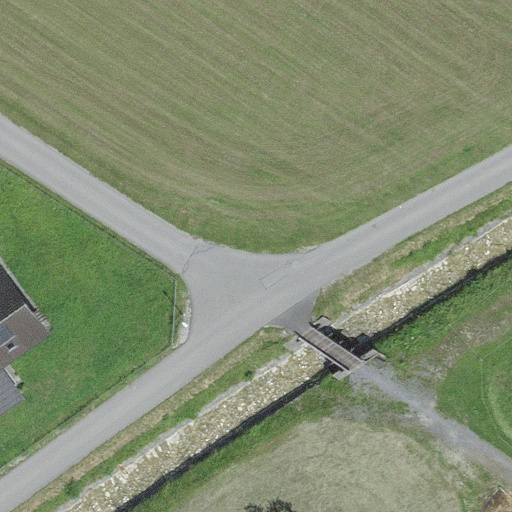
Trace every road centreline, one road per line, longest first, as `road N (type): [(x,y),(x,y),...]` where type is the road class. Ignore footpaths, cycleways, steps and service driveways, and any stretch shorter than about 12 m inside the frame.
road 1 (track): [(216,511),(384,394),(511,317)]
road 2 (unclassified): [(263,304),(0,499)]
road 3 (unclassified): [(0,134),(263,304)]
road 4 (unclassified): [(511,168),(263,304)]
road 5 (track): [(384,394),(511,480)]
